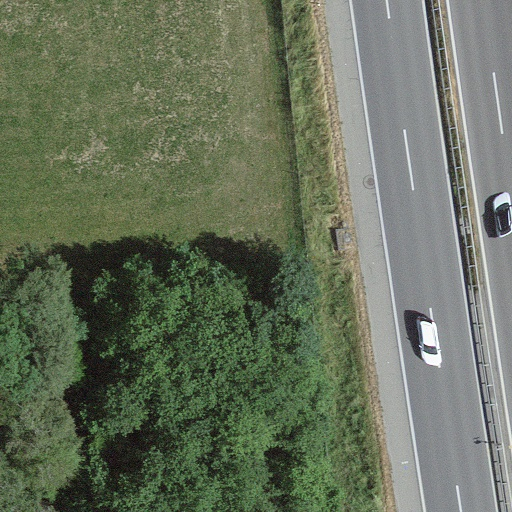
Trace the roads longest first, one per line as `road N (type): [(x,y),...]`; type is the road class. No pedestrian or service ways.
road 1 (motorway): [(385,0),(459,511)]
road 2 (motorway): [(511,211),(482,0)]
